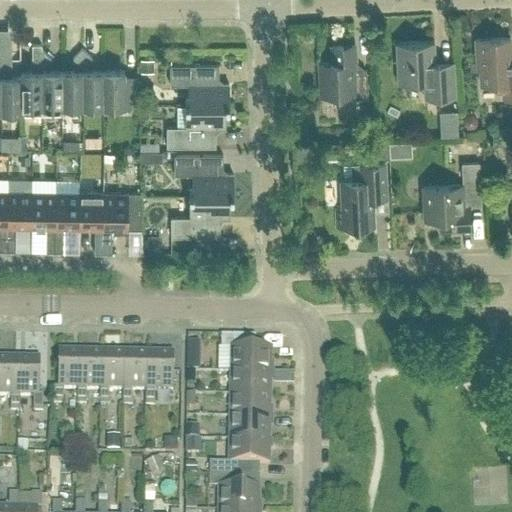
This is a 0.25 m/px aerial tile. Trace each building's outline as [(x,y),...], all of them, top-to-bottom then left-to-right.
[(501,85),(502,97),(511,96),(511,62),(510,36),(475,38),(476,69),(479,69),(480,83),(494,82),(494,86),(501,85)] [(423,81),(424,97),(454,96),(453,60),(434,61),(433,40),(396,42),(397,82),(423,81)] [(32,57),(41,66),(41,48),(41,43),(32,43),(32,57)] [(319,62),(320,94),(354,92),(355,97),(367,97),(366,71),(354,72),(353,62),(355,61),(354,44),(331,45),(332,61),(319,62)] [(11,47),(0,47),(1,110),(22,110),(22,105),(21,105),(21,75),(20,75),(11,75),(11,47)] [(72,57),(82,66),(82,47),(72,57)] [(82,47),(82,66),(91,57),(82,47)] [(50,57),(41,48),(41,66),(50,57)] [(185,103),(185,105),(228,104),(228,82),(218,82),(218,63),(169,64),(169,84),(188,84),(188,103),(185,103)] [(123,69),(102,70),(102,105),(136,104),(136,75),(123,75),(123,69)] [(41,70),(20,70),(20,75),(21,75),(21,105),(22,105),(22,110),(22,112),(41,112),(41,70)] [(62,70),(41,70),(41,112),(62,112),(62,105),(62,70)] [(82,70),(62,70),(62,105),(82,105),(82,70)] [(102,70),(82,70),(82,105),(102,105),(102,70)] [(228,104),(185,105),(177,105),(177,126),(166,126),(166,146),(215,145),(215,127),(225,127),(225,106),(228,106),(228,104)] [(189,193),(189,195),(233,194),(232,172),(222,172),(222,153),(174,154),(174,174),(192,174),(193,193),(189,193)] [(422,185),(424,218),(444,217),(444,228),(470,227),(469,205),(481,204),(479,161),(461,162),(462,184),(422,185)] [(351,179),(340,180),(341,208),(335,208),(336,226),(374,224),(372,188),(386,188),(385,162),(350,163),(351,179)] [(15,227),(30,227),(31,190),(7,190),(6,250),(15,250),(15,227)] [(45,251),(54,251),(55,191),(31,190),(30,227),(46,227),(45,251)] [(63,228),(78,228),(79,191),(55,191),(54,251),(63,251),(63,228)] [(93,252),(102,252),(103,191),(79,191),(78,228),(94,228),(93,252)] [(103,191),(102,252),(111,252),(111,229),(142,229),(140,192),(103,191)] [(233,194),(189,195),(189,216),(170,216),(170,236),(219,235),(219,217),(229,217),(229,196),(233,196),(233,194)] [(230,350),(229,373),(270,374),(271,351),(255,350),(255,338),(220,337),(220,350),(230,350)] [(63,391),(76,391),(81,391),(82,352),(58,352),(57,390),(53,390),(53,405),(63,405),(63,391)] [(86,391),(99,392),(103,392),(104,353),(82,352),(81,391),(76,391),(76,405),(85,405),(86,391)] [(109,392),(122,392),(126,392),(127,353),(104,353),(103,392),(99,392),(99,406),(108,406),(109,392)] [(131,392),(145,392),(148,392),(149,354),(127,353),(126,392),(122,392),(121,406),(131,406),(131,392)] [(148,392),(145,392),(144,406),(154,407),(154,393),(172,393),(173,354),(149,354),(148,392)] [(19,412),(19,398),(15,398),(15,359),(0,358),(0,397),(10,398),(9,412),(19,412)] [(15,398),(19,398),(32,398),(32,412),(42,412),(42,397),(38,397),(39,360),(15,359),(15,398)] [(229,373),(229,396),(270,397),(270,374),(229,373)] [(229,396),(229,419),(269,420),(270,397),(229,396)] [(229,419),(228,442),(269,442),(269,420),(229,419)] [(209,464),(208,477),(233,477),(233,465),(269,466),(269,442),(228,442),(228,465),(209,464)] [(218,489),(217,511),(258,511),(259,490),(233,489),(233,477),(208,477),(208,489),(218,489)] [(0,511),(12,511),(13,509),(17,509),(18,495),(8,495),(8,509),(0,508),(0,511)] [(13,509),(12,511),(36,511),(37,510),(40,510),(40,495),(31,495),(31,509),(17,509),(13,509)]
